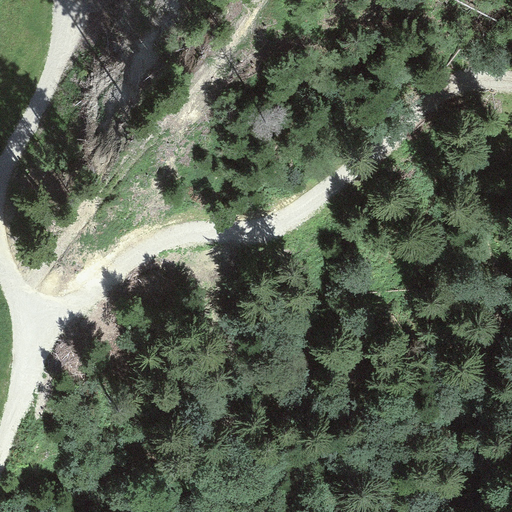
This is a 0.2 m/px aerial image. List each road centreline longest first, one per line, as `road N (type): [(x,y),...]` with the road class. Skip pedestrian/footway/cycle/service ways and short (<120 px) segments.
road 1 (track): [(511,86),(469,81),(446,92),(287,228),(161,243),(59,322),(41,321),(20,304),(0,255)]
road 2 (track): [(0,448),(78,228),(260,0)]
road 3 (track): [(0,161),(52,0)]
